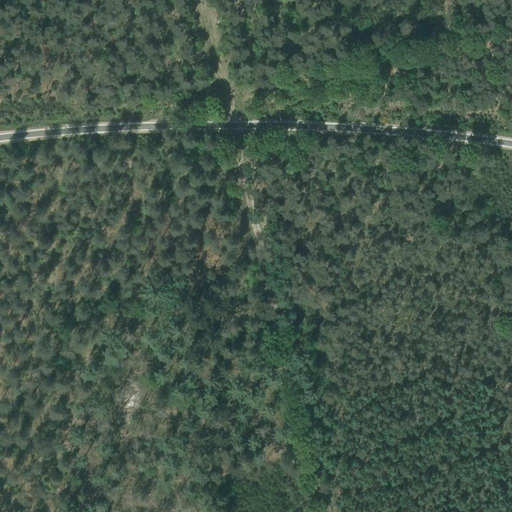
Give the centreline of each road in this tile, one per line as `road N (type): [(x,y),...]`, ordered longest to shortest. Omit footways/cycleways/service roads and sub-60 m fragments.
road 1 (unclassified): [(511,143),(368,125),(168,125),(0,138)]
road 2 (track): [(327,511),(230,125)]
